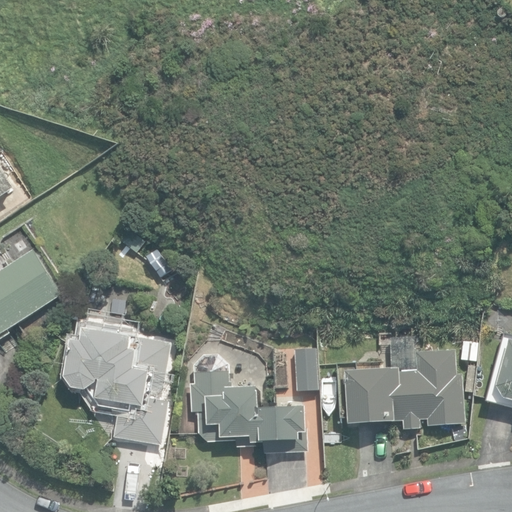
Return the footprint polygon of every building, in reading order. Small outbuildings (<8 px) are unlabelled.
[(0,199),(17,188),(0,161),(0,199)] [(139,252),(147,241),(131,229),(122,240),(139,252)] [(0,343),(4,341),(1,337),(65,295),(36,250),(0,273),(0,343)] [(116,437),(163,445),(170,400),(163,399),(173,342),(135,334),(136,329),(79,318),(68,377),(76,388),(89,390),(101,379),(103,380),(101,398),(133,404),(132,410),(120,408),(116,437)] [(511,333),(507,332),(489,400),(511,406),(511,333)] [(465,341),(463,360),(476,361),(478,342),(465,341)] [(295,348),(297,391),(317,389),(314,347),(295,348)] [(404,419),(405,429),(422,428),(421,419),(430,418),(430,425),(466,423),(464,375),(458,375),(456,350),(418,352),(419,370),(402,371),(402,368),(348,371),(351,422),(404,419)] [(267,442),(267,453),(311,451),(308,405),(263,408),(261,385),(233,385),(231,369),(197,372),(198,382),(193,384),(194,411),(200,411),(201,434),(210,442),(238,442),(239,447),(256,445),(256,443),(267,442)]
